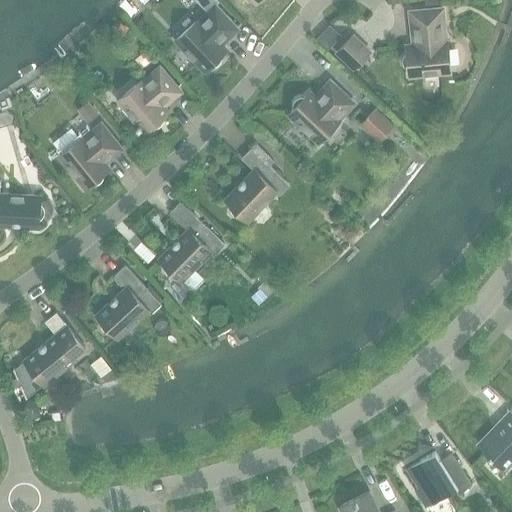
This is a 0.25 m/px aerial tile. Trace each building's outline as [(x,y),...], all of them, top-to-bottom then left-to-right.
[(221,55),(221,54),(226,49),(221,43),(237,28),(215,5),(199,20),(197,19),(175,39),(204,70),(209,65),(211,66),(212,66),(214,65),(215,65),(216,64),(218,64),(219,63),(220,61),(221,60),(221,59),(221,57),(221,55)] [(407,67),(408,68),(409,75),(450,71),(447,41),(445,41),(442,8),(410,11),(413,44),(406,45),(406,52),(405,53),(404,54),(403,55),(403,57),(402,58),(402,60),(402,61),(403,63),(403,64),(404,65),(405,67),(407,67)] [(352,35),(337,51),(354,68),(369,51),(352,35)] [(158,126),(160,125),(161,124),(161,123),(162,121),(163,120),(163,119),(163,117),(163,116),(168,112),(163,106),(180,91),(160,66),(142,81),(141,79),(118,99),(145,131),(150,127),(152,127),(154,127),(155,127),(157,126),(158,126)] [(309,91),(304,96),(302,96),(301,96),(299,96),(298,97),(296,98),(295,99),(294,100),(293,101),(293,103),(292,105),(292,106),(293,108),(288,113),(318,142),(339,120),(334,115),(340,109),(344,113),(353,102),(330,80),(314,96),(309,91)] [(77,107),(87,120),(97,112),(87,100),(77,107)] [(393,124),(374,107),(360,123),(379,140),(393,124)] [(98,182),(100,181),(101,180),(102,179),(102,178),(103,177),(103,175),(103,174),(103,172),(109,168),(104,162),(121,148),(101,123),(84,137),(82,135),(59,154),(85,187),(90,183),(92,183),(94,183),(95,183),(97,183),(98,182)] [(247,220),(276,190),(279,192),(287,182),(269,164),(273,160),(255,142),(241,157),(254,169),(225,199),(247,220)] [(0,223),(38,226),(40,195),(0,193),(0,223)] [(174,275),(176,274),(181,279),(209,250),(213,254),(224,243),(180,200),(170,211),(188,229),(159,258),(164,263),(164,265),(164,266),(164,268),(165,270),(166,271),(167,272),(168,273),(169,274),(171,275),(173,275),(174,275)] [(117,336),(148,308),(151,312),(160,302),(125,264),(114,274),(126,287),(96,314),(117,336)] [(266,278),(258,285),(260,287),(267,295),(275,288),(266,278)] [(25,361),(14,369),(26,397),(43,383),(76,357),(75,356),(85,348),(56,311),(45,320),(56,334),(24,360),(25,361)] [(101,354),(90,362),(100,376),(111,367),(101,354)] [(27,400),(24,405),(25,415),(30,419),(36,418),(39,413),(38,403),(34,399),(27,400)] [(511,413),(510,411),(478,444),(504,469),(511,461),(511,413)] [(435,450),(406,468),(427,501),(440,493),(442,496),(457,487),(459,492),(471,484),(453,456),(443,463),(435,450)] [(388,494),(398,491),(393,473),(382,476),(388,494)] [(379,511),(368,491),(339,506),(342,511),(395,511),(394,509),(389,511),(379,511)]
